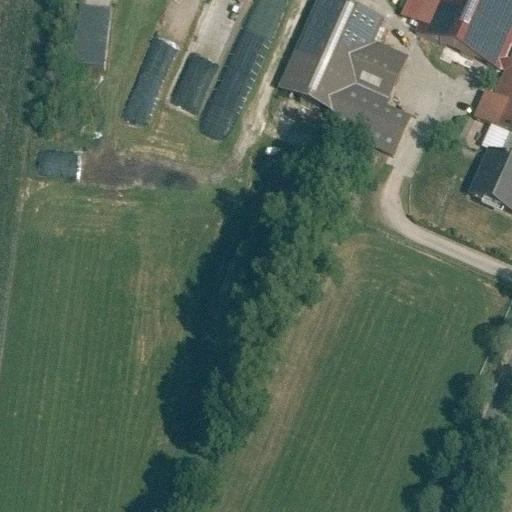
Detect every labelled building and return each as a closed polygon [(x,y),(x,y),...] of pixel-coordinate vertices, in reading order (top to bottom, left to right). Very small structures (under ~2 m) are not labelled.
[(198,0),(179,0),(144,80),(160,87),(198,0)] [(343,0),(319,0),(279,86),(332,111),(325,127),(390,157),(408,116),(381,104),(405,53),(376,40),(385,19),(343,0)] [(420,20),(414,33),(503,71),(492,96),(482,92),(472,116),(485,121),(474,148),(480,151),(462,193),(511,214),(511,0),(415,0),(409,15),(420,20)] [(76,1),(71,64),(101,66),(107,4),(76,1)] [(215,2),(167,117),(192,127),(241,12),(215,2)] [(244,290),(263,236),(243,229),(225,283),(244,290)]
